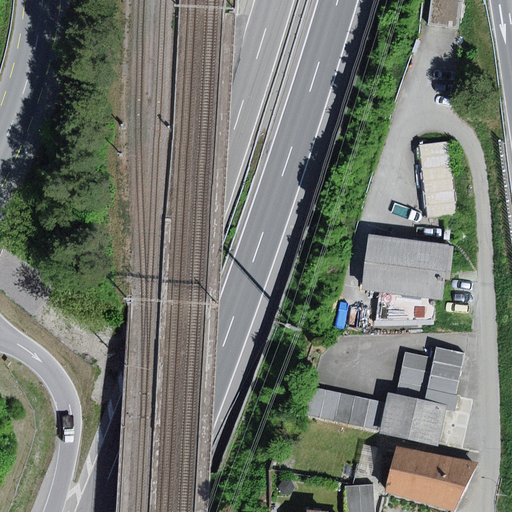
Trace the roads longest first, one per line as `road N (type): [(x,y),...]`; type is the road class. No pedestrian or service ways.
road 1 (motorway): [(158,511),(225,343),(339,0)]
road 2 (motorway): [(273,0),(162,338),(93,511)]
road 3 (motorway): [(4,340),(43,362),(63,393),(69,432),(53,511)]
road 4 (tertiary): [(0,151),(26,81),(42,0)]
